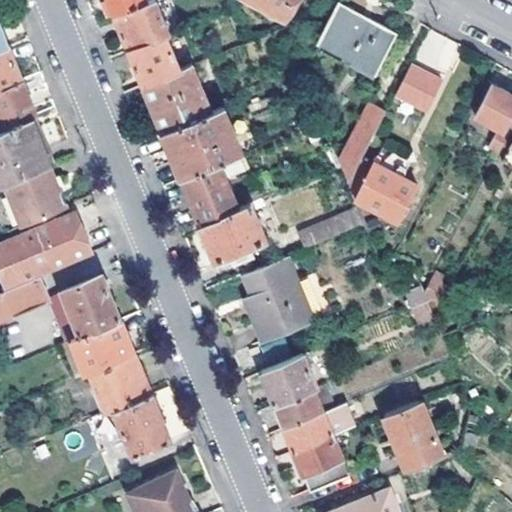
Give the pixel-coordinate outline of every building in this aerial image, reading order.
[(99,0),(106,17),(114,14),(108,0),(99,0)] [(108,0),(114,14),(149,0),(108,0)] [(129,49),(167,35),(169,34),(155,0),(149,0),(114,14),(129,49)] [(251,0),(285,19),(295,0),(251,0)] [(318,45),(375,73),(397,33),(339,2),(336,8),(318,45)] [(0,24),(0,48),(9,45),(0,24)] [(143,83),(180,68),(167,35),(129,49),(143,83)] [(0,48),(0,89),(23,80),(9,45),(0,48)] [(441,80),(410,63),(394,92),(426,109),(441,80)] [(163,130),(211,111),(192,64),(180,68),(143,83),(163,130)] [(23,80),(0,89),(0,127),(31,115),(37,112),(23,80)] [(497,131),(508,137),(511,130),(511,95),(490,84),(472,117),(497,131)] [(376,97),(353,138),(365,146),(388,103),(376,97)] [(211,111),(163,130),(182,177),(219,161),(244,152),(225,105),(211,111)] [(38,112),(37,112),(31,115),(50,160),(57,157),(38,112)] [(0,180),(50,160),(31,115),(0,127),(0,180)] [(499,154),(508,137),(497,131),(488,147),(499,154)] [(356,195),(356,196),(374,162),(361,155),(348,178),(356,195)] [(68,201),(50,160),(6,178),(23,220),(68,201)] [(219,161),(182,177),(201,222),(239,207),(236,200),(219,161)] [(374,162),(356,196),(398,220),(417,186),(374,162)] [(250,195),(236,200),(239,207),(253,202),(250,195)] [(253,202),(239,207),(201,222),(216,259),(268,238),(253,202)] [(0,286),(24,277),(38,271),(94,248),(76,207),(0,238),(0,264),(2,269),(0,269),(0,286)] [(358,209),(308,228),(315,245),(365,226),(358,209)] [(252,293),(269,338),(315,319),(289,255),(244,272),(252,293)] [(103,272),(48,294),(47,295),(48,298),(55,314),(66,340),(72,338),(122,317),(103,272)] [(415,318),(454,298),(441,274),(402,295),(415,318)] [(0,317),(34,304),(24,277),(0,286),(0,317)] [(263,341),(269,338),(252,293),(245,296),(263,341)] [(66,340),(55,314),(40,320),(51,346),(63,341),(66,340)] [(89,369),(135,350),(122,317),(72,338),(86,370),(89,369)] [(80,372),(86,370),(72,338),(66,340),(63,341),(76,374),(80,372)] [(113,406),(152,390),(135,350),(89,369),(107,409),(113,406)] [(314,386),(318,384),(305,351),(262,369),(275,401),(314,386)] [(325,381),(318,384),(314,386),(323,406),(333,402),(325,381)] [(285,427),(325,411),(323,406),(314,386),(275,401),(285,427)] [(152,390),(113,406),(120,421),(113,424),(117,433),(124,430),(133,453),(171,437),(152,390)] [(358,397),(325,411),(334,433),(366,420),(358,397)] [(406,464),(443,444),(424,397),(385,412),(406,464)] [(294,449),(334,433),(325,411),(285,427),(294,449)] [(350,472),(334,433),(294,449),(310,488),(350,472)] [(189,511),(185,502),(187,494),(175,468),(126,490),(136,511),(189,511)] [(402,511),(392,485),(325,511),(402,511)] [(198,511),(193,500),(187,494),(185,502),(189,511),(198,511)]
